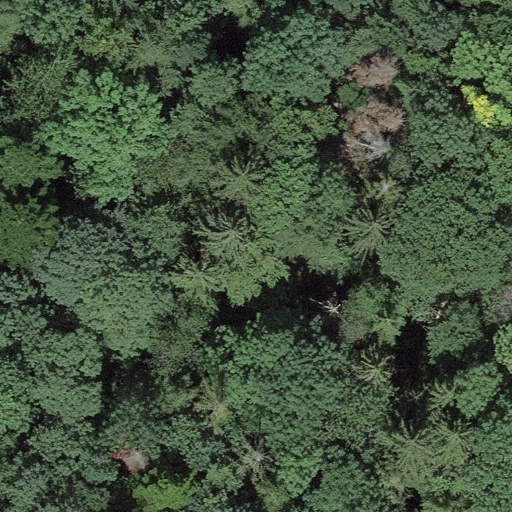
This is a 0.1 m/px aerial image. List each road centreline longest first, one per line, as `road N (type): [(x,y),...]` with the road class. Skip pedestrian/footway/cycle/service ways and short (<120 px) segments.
road 1 (track): [(395,0),(338,135),(317,237),(289,281),(252,316),(113,410)]
road 2 (track): [(0,473),(113,410)]
